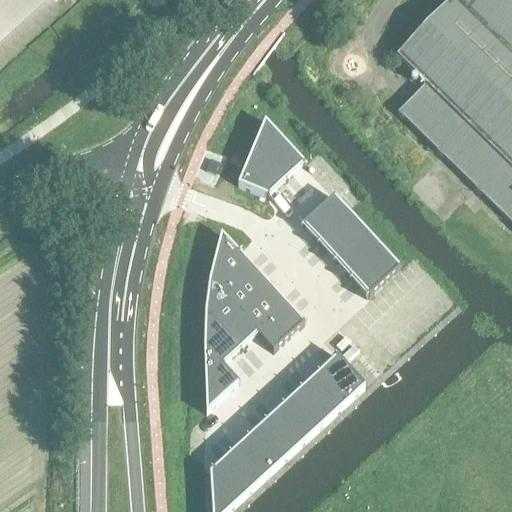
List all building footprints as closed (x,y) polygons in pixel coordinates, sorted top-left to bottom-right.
[(511,0),(452,0),(453,1),(397,58),(426,86),(398,115),(511,227),(511,0)] [(264,126),(253,150),(284,184),(302,167),(264,126)] [(253,150),(236,187),(265,201),(284,184),(253,150)] [(332,200),(302,228),(319,246),(349,219),(332,200)] [(349,219),(319,246),(335,264),(365,236),(349,219)] [(365,236),(335,264),(351,282),(381,254),(365,236)] [(224,237),(211,285),(226,302),(257,273),(224,237)] [(381,254),(351,282),(368,300),(398,272),(381,254)] [(257,273),(226,302),(242,319),(273,291),(257,273)] [(211,285),(207,315),(242,353),(259,338),(259,337),(242,319),(226,302),(211,285)] [(273,291),(242,319),(259,337),(289,309),(273,291)] [(289,309),(259,337),(259,338),(275,355),(306,327),(289,309)] [(207,315),(207,320),(207,348),(207,352),(209,385),(211,415),(242,386),(226,369),(242,353),(207,315)] [(337,360),(319,377),(346,407),(365,391),(337,360)] [(319,377),(301,393),(329,424),(346,407),(319,377)] [(301,393),(283,410),(311,440),(329,424),(301,393)] [(283,410),(266,426),(293,456),(311,440),(283,410)] [(266,426),(248,442),(276,472),(293,456),(266,426)] [(248,442),(230,459),(258,488),(276,472),(248,442)] [(230,459),(210,478),(213,511),(232,511),(258,488),(230,459)]
